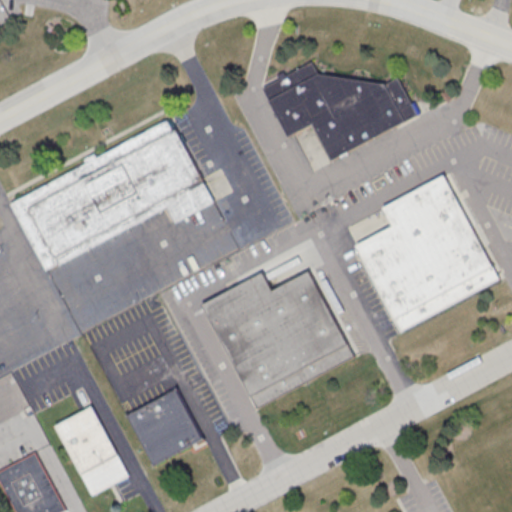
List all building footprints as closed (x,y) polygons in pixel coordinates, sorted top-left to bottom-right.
[(267,88),(315,63),(322,75),(389,85),(401,79),(421,117),(337,160),(318,123),(292,137),(267,88)] [(14,202),(89,162),(87,158),(98,153),(99,156),(170,118),(176,130),(178,129),(216,201),(179,220),(171,206),(51,270),(14,202)] [(405,330),(351,228),(448,176),(502,279),(405,330)] [(259,409),(206,306),(266,274),(274,289),(311,270),(357,358),(259,409)] [(157,464),(132,415),(179,391),(204,440),(157,464)] [(59,426),(95,408),(131,478),(95,497),(59,426)] [(17,511),(0,479),(0,472),(36,453),(67,509),(61,511),(17,511)]
